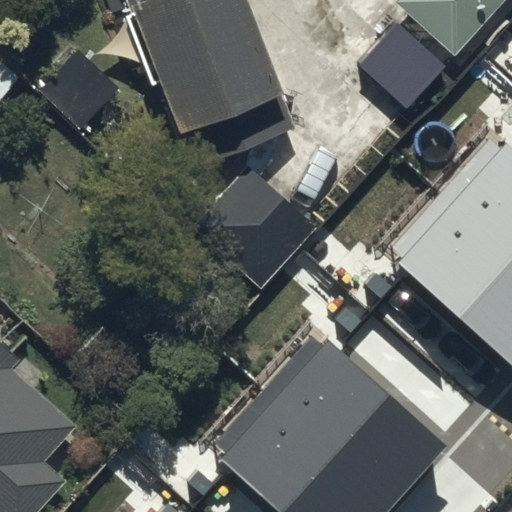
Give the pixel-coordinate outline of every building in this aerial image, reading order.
[(0,0),(0,15),(13,0),(0,0)] [(290,125),(244,0),(120,0),(147,73),(154,70),(188,162),(290,125)] [(407,0),(453,42),(492,0),(407,0)] [(0,84),(16,67),(0,52),(0,84)] [(511,144),(507,140),(398,262),(511,363),(511,362),(511,144)] [(310,213),(246,155),(191,214),(255,273),(310,213)] [(0,508),(4,511),(26,511),(63,473),(37,449),(71,413),(7,354),(14,346),(0,333),(0,508)] [(385,511),(446,443),(327,340),(223,460),(284,511),(385,511)]
